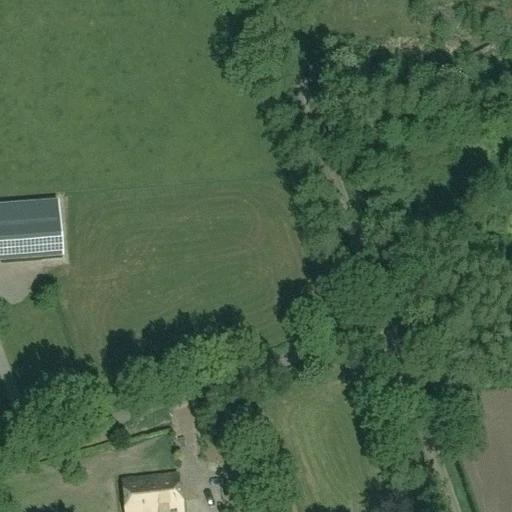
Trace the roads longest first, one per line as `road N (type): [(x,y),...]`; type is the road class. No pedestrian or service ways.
road 1 (unclassified): [(0,456),(383,321)]
road 2 (unclassified): [(383,321),(268,0)]
road 3 (unclassified): [(454,511),(383,321)]
